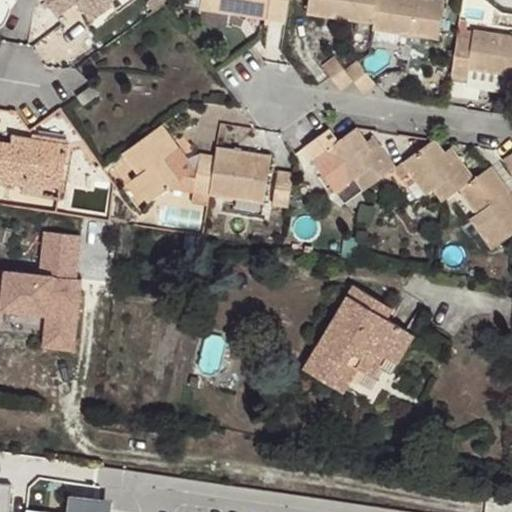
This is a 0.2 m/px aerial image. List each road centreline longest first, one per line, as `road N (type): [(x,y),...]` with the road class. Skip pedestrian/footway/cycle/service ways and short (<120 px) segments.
road 1 (residential): [(263,92),(511,131)]
road 2 (residential): [(169,491),(301,511)]
